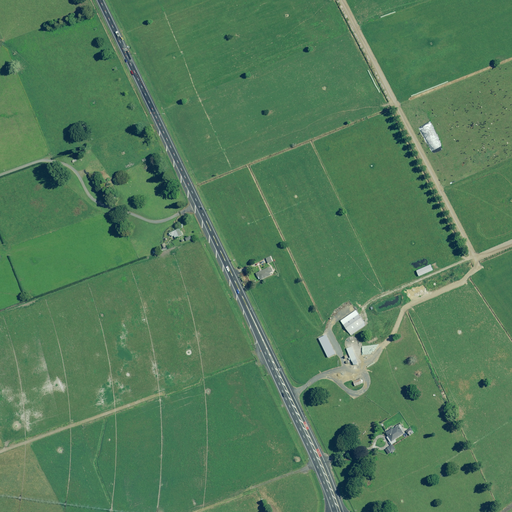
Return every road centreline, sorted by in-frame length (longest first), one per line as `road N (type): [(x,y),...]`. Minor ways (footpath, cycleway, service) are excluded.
road 1 (primary): [(337,511),(308,435),(100,0)]
road 2 (track): [(187,511),(320,463)]
